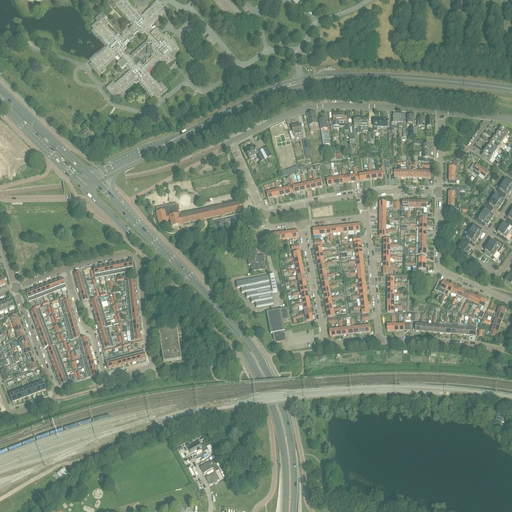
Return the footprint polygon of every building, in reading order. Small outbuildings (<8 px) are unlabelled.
[(175,43),(175,42),(172,39),(171,40),(165,35),(163,37),(156,30),(154,31),(150,27),(163,15),(165,17),(172,11),(162,0),(160,2),(158,0),(151,6),(152,6),(143,14),(144,14),(142,16),(140,14),(139,14),(127,1),(127,0),(109,0),(108,2),(114,9),(116,7),(133,26),(128,30),(127,28),(121,33),(123,35),(118,39),(107,26),(109,24),(104,18),(106,17),(102,12),(95,19),(97,21),(95,23),(96,24),(92,28),(94,29),(91,31),(97,37),(98,37),(105,45),(107,47),(105,48),(97,55),(96,55),(90,61),(92,63),(89,65),(99,76),(106,70),(104,68),(117,56),(121,61),(120,62),(117,65),(122,70),(126,66),(130,71),(115,84),(113,82),(106,88),(116,99),(118,97),(120,100),(126,94),(124,92),(135,82),(136,83),(138,82),(140,83),(139,84),(147,92),(146,93),(152,99),(154,97),(156,99),(167,90),(161,83),(159,85),(147,72),(152,68),(153,69),(159,64),(158,64),(161,61),(169,70),(175,64),(175,63),(177,61),(175,59),(178,56),(176,54),(177,53),(176,51),(179,49),(176,46),(177,45),(175,43)] [(360,49),(362,47),(363,46),(366,42),(364,41),(358,47),(360,49)] [(311,114),(307,115),(309,126),(318,124),(316,113),(311,114)] [(333,120),(330,120),(331,128),(333,128),(333,129),(339,128),(339,127),(339,114),(337,114),(336,114),(334,114),(333,114),(333,120)] [(341,114),(339,114),(339,127),(344,127),(344,131),(348,131),(348,120),(345,120),(344,114),(343,114),(342,114),(341,114)] [(325,120),(319,120),(320,124),(321,131),(322,136),(322,140),(323,145),(330,144),(329,139),(328,135),(327,123),(326,119),(325,120)] [(301,125),(292,127),(294,137),(303,135),(301,125)] [(509,134),(501,128),(497,125),(496,126),(500,130),(498,133),(506,138),(507,136),(508,136),(509,134)] [(86,128),(81,133),(92,143),(95,140),(92,137),(93,136),(86,128)] [(493,131),(497,134),(495,137),(503,143),(502,143),(504,140),(504,141),(506,138),(498,133),(494,130),(493,131)] [(291,145),(289,137),(285,138),(284,133),(281,134),(280,134),(280,135),(279,135),(279,136),(275,137),(276,144),(277,148),(282,147),(287,146),(291,145)] [(489,136),(494,139),(492,142),(499,148),(500,148),(499,147),(501,145),(503,143),(495,137),(490,134),(489,136)] [(8,137),(3,142),(10,148),(16,145),(15,145),(8,137)] [(486,140),(490,143),(491,144),(488,147),(496,152),(498,150),(499,148),(492,142),(487,139),(486,140)] [(309,148),(308,144),(307,140),(302,141),(304,149),(306,157),(311,156),(309,148)] [(483,145),(487,148),(485,151),(493,157),(494,154),(495,155),(496,152),(488,147),(484,144),(483,145)] [(10,148),(8,149),(11,153),(18,149),(16,145),(10,148)] [(256,152),(253,147),(249,149),(245,152),(249,158),(250,158),(252,160),(255,158),(255,156),(256,156),(256,155),(256,154),(260,162),(264,160),(260,150),(256,152)] [(263,149),(268,158),(272,156),(267,147),(263,149)] [(482,156),(489,162),(490,161),(489,161),(491,159),(493,157),(485,151),(481,148),(480,150),(484,153),(482,156)] [(18,149),(11,153),(13,157),(20,153),(18,149)] [(419,158),(419,162),(424,162),(424,159),(431,159),(431,152),(424,152),(422,152),(421,159),(419,158)] [(20,153),(13,157),(15,161),(21,158),(23,157),(20,153)] [(0,179),(26,173),(23,160),(22,160),(21,158),(15,161),(16,164),(0,168),(0,179)] [(449,164),(449,174),(455,174),(455,167),(457,167),(457,164),(449,164)] [(473,167),(470,170),(473,172),(472,172),(478,176),(480,174),(483,169),(477,165),(477,166),(475,168),(473,167)] [(483,169),(480,174),(485,178),(484,179),(487,181),(491,175),(483,169)] [(449,174),(449,181),(449,184),(456,184),(459,184),(459,181),(455,181),(455,174),(449,174)] [(506,181),(503,186),(511,192),(511,190),(511,184),(510,183),(511,181),(507,177),(505,180),(506,181)] [(498,189),(496,192),(501,196),(503,193),(508,197),(511,192),(503,186),(500,190),(498,189)] [(291,187),(285,189),(287,195),(294,193),(293,187),(291,187)] [(285,189),(278,190),(279,197),(286,195),(287,195),(285,189)] [(449,192),(448,199),(458,199),(459,199),(460,190),(458,190),(458,189),(453,189),(453,192),(449,192)] [(496,195),(493,200),(501,206),(505,201),(500,198),(501,196),(496,192),(495,194),(496,195)] [(458,206),(457,206),(457,205),(459,205),(459,203),(457,203),(458,199),(448,199),(448,209),(453,209),(458,209),(458,206)] [(473,199),(469,205),(472,207),(478,199),(473,199)] [(493,208),(498,211),(501,206),(493,200),(491,203),(488,202),(485,206),(491,210),(493,208)] [(221,216),(225,215),(224,214),(242,211),(240,202),(235,204),(235,202),(222,205),(218,205),(218,206),(178,215),(177,214),(169,216),(169,215),(166,216),(164,211),(166,210),(165,206),(159,207),(160,211),(156,212),(158,223),(161,222),(161,223),(164,222),(167,221),(166,221),(170,220),(171,227),(183,225),(183,224),(200,220),(200,221),(204,220),(204,219),(220,215),(221,216)] [(43,206),(8,206),(8,215),(11,215),(48,215),(50,227),(48,228),(47,228),(47,230),(48,235),(51,235),(54,242),(35,250),(33,244),(17,250),(22,265),(21,266),(24,273),(38,268),(37,267),(61,258),(60,256),(64,255),(65,257),(89,252),(89,253),(103,250),(102,242),(100,243),(97,227),(80,230),(82,236),(61,240),(59,232),(60,232),(59,228),(60,228),(55,205),(46,207),(43,208),(43,206)] [(480,213),(482,215),(491,221),(494,216),(490,213),(491,210),(485,206),(482,210),(480,213)] [(487,226),(491,221),(482,215),(480,213),(478,216),(475,221),(481,225),(482,223),(487,226)] [(472,229),(470,233),(478,239),(482,233),(478,230),(479,227),(473,223),(470,228),(472,229)] [(502,225),(500,228),(510,234),(511,230),(511,224),(510,227),(505,223),(503,225),(502,225)] [(506,239),(510,234),(500,228),(498,231),(499,231),(498,233),(502,237),(501,239),(506,243),(508,240),(506,239)] [(225,235),(226,239),(229,251),(236,249),(232,233),(225,235)] [(462,239),(463,240),(468,244),(470,241),(475,244),(478,239),(470,233),(468,236),(465,235),(462,239)] [(467,255),(468,255),(470,253),(469,252),(471,249),(466,246),(468,244),(463,240),(461,242),(463,243),(459,249),(467,255)] [(490,242),(488,245),(499,253),(504,245),(499,241),(498,244),(493,240),(491,243),(490,242)] [(499,253),(488,245),(486,248),(487,249),(485,252),(490,255),(488,258),(493,261),(495,258),(494,257),(497,252),(499,253)] [(257,257),(255,250),(248,251),(250,258),(247,258),(248,265),(251,265),(252,272),(266,270),(263,255),(257,257)] [(422,276),(422,270),(426,270),(426,264),(416,264),(416,273),(412,273),(412,276),(422,276)] [(274,275),(236,282),(237,288),(241,288),(242,293),(245,292),(246,298),(250,297),(251,303),(255,302),(256,308),(273,304),(271,293),(277,292),(274,275)] [(64,283),(62,278),(57,280),(61,290),(66,288),(64,283)] [(57,280),(53,282),(57,291),(61,290),(57,280)] [(53,282),(48,284),(52,293),(57,291),(53,282)] [(440,288),(446,291),(449,284),(443,282),(440,288)] [(48,284),(44,286),(47,295),(52,293),(48,284)] [(454,287),(449,284),(446,291),(444,294),(443,294),(442,296),(444,298),(445,295),(447,296),(449,292),(451,293),(454,287)] [(45,298),(45,296),(47,295),(44,286),(39,287),(43,297),(44,298),(45,298)] [(38,298),(43,297),(39,287),(35,289),(38,298)] [(451,293),(457,296),(460,289),(454,287),(451,293)] [(35,289),(30,291),(34,300),(38,298),(35,289)] [(462,300),(462,298),(465,292),(460,289),(457,296),(456,297),(462,300)] [(27,298),(29,302),(34,300),(30,291),(25,293),(27,298)] [(462,298),(468,300),(471,294),(465,292),(462,298)] [(470,302),(473,303),(476,297),(471,294),(468,300),(466,304),(465,304),(464,306),(467,308),(468,305),(469,305),(470,302)] [(473,303),(479,305),(482,299),(476,297),(473,303)] [(11,299),(5,301),(9,309),(14,307),(11,299)] [(487,302),(482,299),(479,305),(484,308),(487,302)] [(5,301),(0,304),(3,311),(9,309),(5,301)] [(41,312),(40,308),(30,312),(32,317),(42,313),(43,313),(42,311),(41,312)] [(499,308),(497,313),(504,316),(506,310),(499,308)] [(284,331),(283,324),(282,320),(289,319),(287,309),(266,313),(270,334),(272,334),(274,343),(286,341),(284,331)] [(32,317),(34,321),(43,318),(42,313),(32,317)] [(17,315),(9,318),(11,323),(19,320),(17,315)] [(34,321),(35,326),(45,322),(43,318),(34,321)] [(492,321),(495,322),(494,325),(500,327),(502,321),(495,319),(496,319),(493,318),(492,321)] [(431,326),(428,326),(427,332),(433,333),(434,326),(434,322),(436,322),(436,319),(433,319),(433,322),(432,322),(431,326)] [(11,323),(13,328),(21,325),(19,320),(11,323)] [(439,333),(445,334),(446,327),(446,323),(448,323),(448,320),(445,320),(444,323),(440,322),(439,333)] [(98,330),(108,327),(111,326),(110,321),(107,322),(97,325),(98,330)] [(457,324),(452,323),(451,334),(457,335),(458,324),(460,324),(460,321),(457,321),(457,324)] [(35,326),(37,330),(47,327),(45,322),(35,326)] [(468,325),(467,329),(464,329),(463,335),(469,336),(470,327),(470,325),(471,325),(472,322),(469,322),(469,325),(468,325)] [(13,328),(15,334),(23,331),(21,325),(13,328)] [(37,330),(39,335),(48,331),(47,327),(37,330)] [(158,331),(162,356),(163,363),(181,360),(176,328),(158,331)] [(489,332),(491,333),(490,336),(496,338),(498,333),(492,330),(489,330),(489,332)] [(17,339),(25,336),(23,331),(15,334),(17,339)] [(39,335),(41,339),(50,336),(48,331),(39,335)] [(41,339),(42,344),(52,340),(50,336),(41,339)] [(26,338),(18,341),(16,342),(18,347),(28,343),(26,338)] [(44,349),(54,345),(52,340),(42,344),(44,349)] [(30,348),(28,343),(18,347),(19,352),(22,351),(30,348)] [(56,345),(47,349),(49,353),(58,350),(56,345)] [(22,351),(23,354),(22,354),(23,356),(31,353),(30,348),(22,351)] [(49,353),(50,358),(60,355),(58,350),(49,353)] [(50,358),(52,363),(61,359),(60,355),(50,358)] [(26,361),(27,364),(26,364),(27,367),(35,363),(33,358),(26,361)] [(52,363),(54,367),(63,364),(61,359),(52,363)] [(30,372),(37,369),(35,363),(27,367),(28,369),(30,372)] [(54,367),(55,372),(65,368),(63,364),(54,367)] [(0,371),(3,376),(9,374),(7,368),(0,371)] [(55,372),(57,376),(67,373),(65,368),(55,372)] [(85,379),(88,378),(93,377),(97,375),(96,371),(86,373),(84,374),(85,379)] [(57,376),(59,381),(68,377),(67,373),(57,376)] [(5,382),(11,379),(9,374),(3,376),(5,382)] [(65,384),(70,382),(68,377),(59,381),(61,386),(65,384)] [(43,382),(38,384),(41,392),(46,390),(43,382)] [(14,393),(9,395),(12,403),(17,401),(14,393)] [(494,424),(499,426),(503,417),(497,415),(494,424)] [(201,445),(203,449),(206,447),(210,445),(207,440),(203,442),(204,444),(201,445)] [(191,454),(201,448),(198,442),(188,448),(191,454)] [(207,455),(205,452),(194,458),(196,461),(207,455)] [(212,466),(214,469),(221,465),(220,464),(220,463),(219,462),(216,459),(213,460),(215,464),(212,466)] [(212,465),(211,462),(199,468),(203,474),(212,469),(210,465),(212,465)] [(56,474),(61,480),(68,474),(63,468),(56,474)] [(219,481),(215,473),(206,478),(208,482),(211,480),(213,484),(219,481)]
